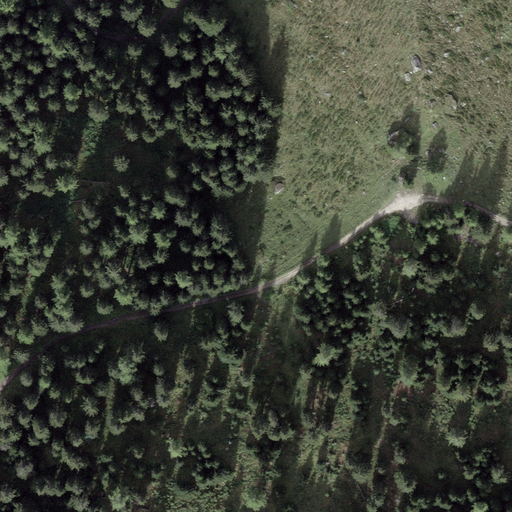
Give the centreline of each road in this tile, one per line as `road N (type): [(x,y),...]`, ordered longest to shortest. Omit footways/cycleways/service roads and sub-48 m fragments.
road 1 (track): [(0,387),(75,331),(266,285),(403,203),(447,201),(511,224)]
road 2 (track): [(184,0),(154,30),(131,37),(90,29),(67,0)]
